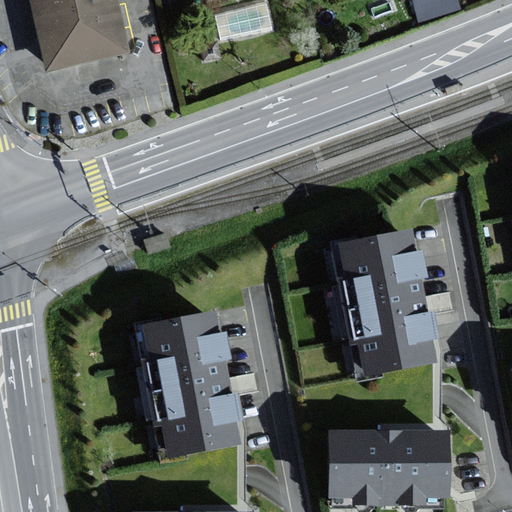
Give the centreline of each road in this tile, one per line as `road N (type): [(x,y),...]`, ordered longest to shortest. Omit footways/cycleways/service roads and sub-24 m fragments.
road 1 (secondary): [(22,214),(511,28)]
road 2 (residential): [(15,454),(1,221)]
